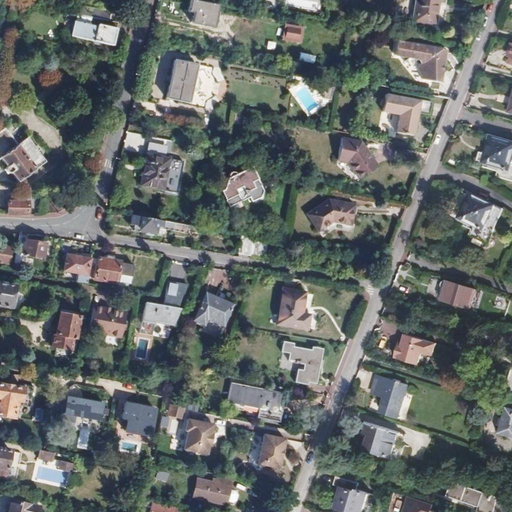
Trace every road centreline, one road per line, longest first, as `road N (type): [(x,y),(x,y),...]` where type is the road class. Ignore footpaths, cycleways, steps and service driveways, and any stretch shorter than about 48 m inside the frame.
road 1 (residential): [(80,218),(91,237),(380,289)]
road 2 (residential): [(495,0),(380,289)]
road 3 (residential): [(380,289),(291,511)]
road 4 (residential): [(80,218),(97,193),(144,0)]
road 5 (unknown): [(372,308),(511,339)]
